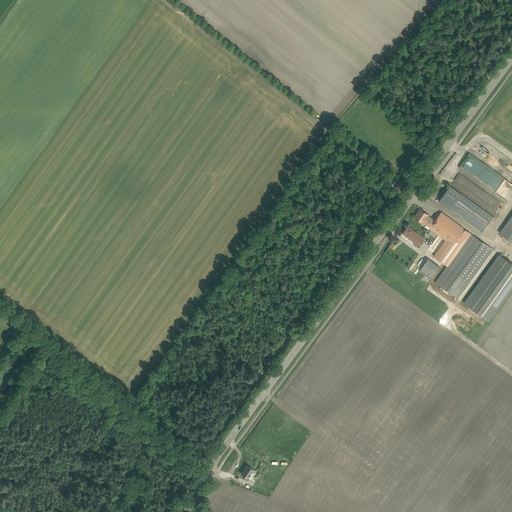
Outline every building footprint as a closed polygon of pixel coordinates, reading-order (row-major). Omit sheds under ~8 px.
[(488,166),(469,153),(460,166),(479,179),(488,166)] [(493,217),(450,186),(444,194),(442,193),(439,198),(440,199),(439,201),(482,232),(493,217)] [(428,216),(429,215),(421,208),(414,217),(423,223),(424,222),(430,227),(435,220),(428,216)] [(466,229),(441,212),(435,220),(430,227),(429,228),(445,240),(454,246),(466,229)] [(511,214),(500,233),(511,241),(511,214)] [(425,239),(408,226),(402,234),(420,246),(425,239)] [(472,234),(466,229),(454,246),(445,240),(434,256),(449,266),(472,234)] [(449,266),(438,281),(458,296),(492,249),(472,234),(449,266)] [(511,287),(511,262),(500,254),(465,303),(489,320),(511,287)] [(440,268),(428,259),(419,271),(431,280),(440,268)] [(241,473),(247,477),(253,469),(247,465),(241,473)]
